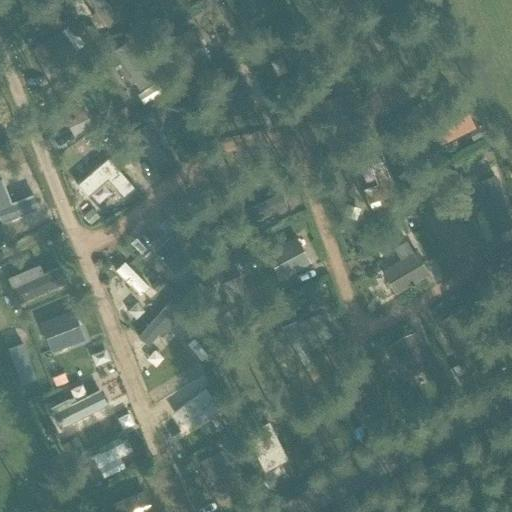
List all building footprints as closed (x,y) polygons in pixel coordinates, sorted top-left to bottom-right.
[(106,0),(70,0),(68,2),(93,28),(114,8),(106,0)] [(189,26),(162,39),(180,76),(207,64),(189,26)] [(420,117),(432,145),(470,129),(458,101),(420,117)] [(151,168),(165,160),(143,121),(129,129),(151,168)] [(75,181),(92,204),(114,188),(119,195),(128,188),(106,158),(75,181)] [(0,180),(0,220),(35,210),(30,194),(7,201),(0,180)] [(435,205),(445,242),(469,236),(460,199),(435,205)] [(256,254),(270,283),(318,260),(305,231),(256,254)] [(390,246),(396,257),(374,271),(389,295),(423,274),(402,239),(390,246)] [(122,259),(112,268),(136,296),(147,287),(122,259)] [(85,335),(73,307),(33,323),(45,352),(85,335)] [(284,353),(329,337),(320,312),(275,328),(284,353)] [(144,344),(166,324),(155,313),(134,333),(144,344)] [(385,340),(400,378),(429,366),(414,328),(385,340)] [(342,378),(356,408),(380,397),(366,367),(342,378)] [(98,388),(46,412),(53,428),(105,405),(98,388)] [(100,478),(124,467),(119,455),(130,450),(125,438),(89,454),(100,478)]
